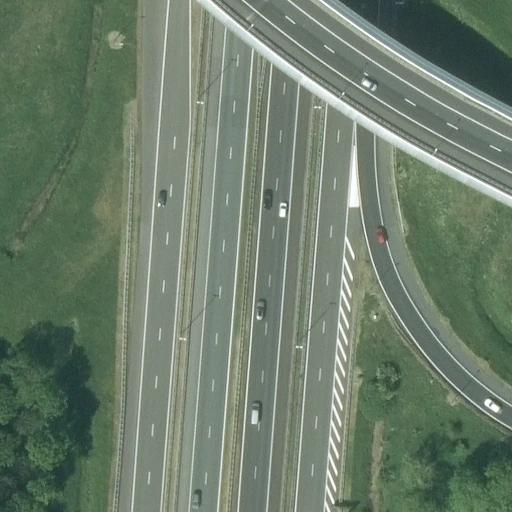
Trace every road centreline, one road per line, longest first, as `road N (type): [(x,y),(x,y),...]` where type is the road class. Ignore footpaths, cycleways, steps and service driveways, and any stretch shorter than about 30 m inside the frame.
road 1 (motorway): [(250,511),(288,0)]
road 2 (motorway): [(239,0),(202,511)]
road 3 (motorway): [(179,0),(146,511)]
road 4 (motorway): [(309,511),(339,115)]
road 5 (motorway): [(511,418),(444,363),(404,307),(339,115)]
road 6 (motorway): [(275,0),(369,69),(511,149)]
